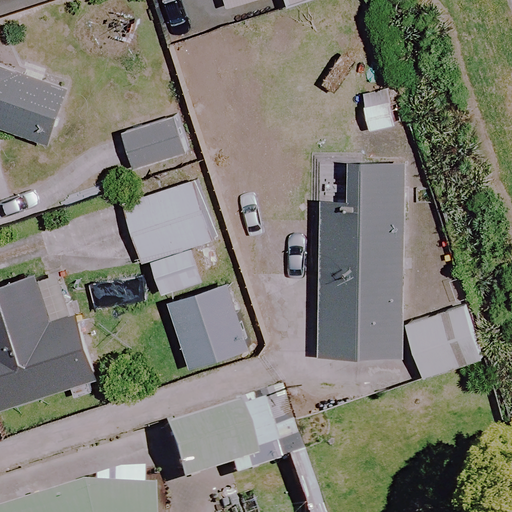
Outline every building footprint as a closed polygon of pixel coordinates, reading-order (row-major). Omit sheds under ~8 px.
[(329,0),(226,0),(229,8),(260,0),(275,0),(279,13),(329,0)] [(0,127),(1,124),(51,141),(71,82),(0,57),(0,127)] [(181,155),(170,118),(125,132),(136,169),(181,155)] [(402,356),(406,155),(308,154),(307,205),(326,205),(323,355),(402,356)] [(214,239),(194,180),(125,203),(156,296),(204,280),(192,246),(214,239)] [(311,231),(260,228),(256,281),(308,285),(311,231)] [(0,409),(100,379),(65,266),(0,285),(0,409)] [(467,309),(408,328),(427,383),(485,364),(467,309)] [(279,461),(257,395),(159,428),(177,481),(223,465),(228,478),(279,461)] [(0,511),(145,511),(133,465),(35,491),(0,500),(0,511)]
